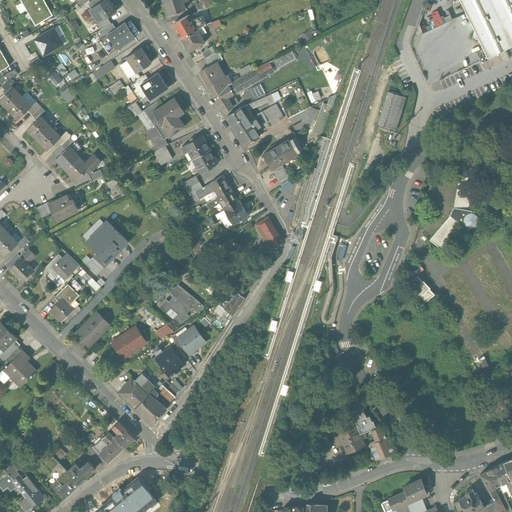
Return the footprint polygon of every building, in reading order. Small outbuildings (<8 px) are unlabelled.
[(44,0),(21,0),(28,11),(45,1),(44,0)] [(99,0),(92,0),(88,3),(91,8),(101,2),(99,0)] [(91,8),(89,9),(98,23),(107,17),(116,11),(109,0),(103,0),(101,2),(91,8)] [(162,0),(168,14),(185,8),(182,0),(162,0)] [(211,0),(199,0),(201,3),(197,5),(199,11),(214,5),(211,0)] [(511,45),(511,0),(459,0),(487,57),(493,54),(511,45)] [(45,1),(28,11),(36,25),(53,15),(45,1)] [(12,24),(6,14),(1,17),(7,27),(12,24)] [(189,14),(173,24),(181,37),(197,28),(198,28),(206,25),(203,16),(192,20),(189,14)] [(61,17),(51,23),(54,28),(64,22),(61,17)] [(107,17),(98,23),(101,29),(111,23),(107,17)] [(219,19),(212,22),(214,28),(221,25),(219,19)] [(115,29),(109,33),(109,34),(119,48),(134,37),(125,23),(115,29)] [(111,24),(103,29),(107,35),(109,34),(109,33),(115,29),(111,24)] [(62,44),(54,28),(35,39),(44,55),(62,44)] [(197,28),(181,37),(189,51),(205,42),(197,28)] [(212,46),(202,52),(206,58),(209,57),(216,52),(212,46)] [(307,55),(303,46),(298,48),(302,57),(307,55)] [(141,47),(128,57),(129,58),(138,71),(151,62),(141,47)] [(219,51),(209,57),(213,64),(217,62),(217,63),(223,60),(219,51)] [(2,52),(0,52),(0,71),(10,66),(2,52)] [(290,52),(256,70),(260,78),(294,59),(290,52)] [(112,57),(114,63),(124,59),(121,53),(112,57)] [(39,58),(28,64),(31,69),(41,63),(39,58)] [(129,58),(120,64),(132,83),(142,76),(138,71),(129,58)] [(111,60),(93,73),(97,79),(116,67),(111,60)] [(55,85),(63,79),(60,75),(67,70),(61,62),(46,73),(55,85)] [(213,64),(201,71),(209,86),(225,77),(217,63),(217,62),(213,64)] [(248,66),(239,71),(242,78),(252,73),(248,66)] [(15,69),(5,75),(8,80),(18,74),(15,69)] [(230,84),(229,85),(233,93),(260,78),(256,70),(252,73),(242,78),(230,84)] [(158,72),(141,84),(144,88),(150,96),(152,99),(168,87),(158,72)] [(225,77),(209,86),(218,103),(225,99),(234,94),(233,93),(229,85),(230,84),(226,76),(225,77)] [(9,80),(1,87),(6,92),(11,87),(15,84),(11,79),(9,80)] [(117,83),(111,87),(116,94),(121,90),(117,83)] [(260,84),(251,89),(255,98),(265,93),(260,84)] [(6,92),(0,98),(0,101),(8,110),(21,97),(11,87),(6,92)] [(65,101),(72,98),(67,88),(61,91),(65,101)] [(150,96),(144,88),(139,91),(145,100),(150,96)] [(277,92),(240,108),(243,113),(268,102),(269,105),(276,102),(275,101),(279,99),(277,92)] [(388,93),(378,125),(393,130),(403,98),(388,93)] [(21,97),(8,110),(18,120),(27,111),(31,108),(21,97)] [(161,106),(153,112),(170,136),(185,126),(179,116),(185,112),(175,97),(161,106)] [(225,99),(218,103),(224,112),(230,108),(225,99)] [(136,101),(127,107),(134,118),(143,112),(136,101)] [(158,101),(145,110),(156,127),(147,133),(158,149),(166,145),(168,144),(165,139),(170,136),(153,112),(161,106),(158,101)] [(31,108),(27,111),(32,116),(41,108),(36,103),(31,108)] [(271,113),(257,122),(263,131),(284,118),(276,104),(269,108),(271,113)] [(240,107),(227,116),(246,145),(260,137),(258,134),(263,131),(257,122),(256,119),(250,123),(243,113),(240,108),(240,107)] [(41,108),(32,116),(37,121),(40,117),(45,113),(41,108)] [(320,110),(313,129),(322,132),(329,114),(320,110)] [(37,121),(28,129),(38,140),(50,128),(40,117),(37,121)] [(50,128),(38,140),(47,150),(60,138),(50,128)] [(203,135),(183,147),(187,153),(190,152),(193,159),(196,157),(210,149),(211,149),(203,135)] [(70,138),(61,146),(66,151),(74,143),(70,138)] [(288,142),(278,147),(277,145),(267,150),(268,152),(262,155),(270,170),(295,157),(288,142)] [(66,151),(57,160),(66,170),(79,157),(75,153),(80,149),(80,147),(77,143),(75,143),(74,143),(66,151)] [(158,149),(155,151),(161,163),(172,158),(166,145),(158,149)] [(210,149),(196,157),(202,166),(199,168),(202,172),(218,163),(210,149)] [(79,157),(66,170),(77,181),(86,172),(90,169),(91,170),(101,161),(95,155),(85,164),(79,157)] [(461,176),(455,207),(453,207),(453,208),(451,214),(449,215),(450,216),(430,240),(441,249),(461,225),(464,227),(466,225),(468,226),(471,227),(473,227),(476,225),(477,223),(478,221),(478,218),(476,216),(474,214),(472,213),(472,210),(468,209),(476,160),(461,157),(458,175),(461,176)] [(10,159),(5,160),(4,164),(7,168),(11,167),(13,162),(10,159)] [(285,167),(272,173),(277,185),(287,180),(285,177),(289,175),(285,167)] [(101,170),(90,175),(93,181),(97,179),(104,176),(101,170)] [(224,174),(204,186),(205,187),(197,191),(200,197),(198,198),(199,200),(203,198),(202,197),(216,189),(219,196),(232,189),(224,174)] [(198,175),(189,180),(192,186),(201,181),(198,175)] [(104,176),(97,179),(100,186),(107,183),(104,176)] [(118,181),(107,185),(112,197),(123,192),(118,181)] [(192,186),(190,187),(194,193),(197,191),(205,187),(204,186),(201,181),(192,186)] [(219,196),(207,203),(210,207),(220,202),(225,209),(239,200),(232,189),(219,196)] [(67,195),(49,204),(57,221),(78,210),(72,200),(70,201),(67,195)] [(239,200),(225,209),(234,224),(243,219),(244,222),(247,220),(246,217),(249,215),(240,200),(239,200)] [(216,214),(209,218),(213,224),(220,220),(216,214)] [(267,215),(254,221),(266,242),(264,243),(266,246),(265,247),(268,253),(283,242),(267,215)] [(107,221),(87,241),(98,252),(94,255),(105,265),(128,242),(107,221)] [(302,233),(293,230),(290,239),(299,242),(302,233)] [(7,233),(0,240),(0,252),(3,256),(15,245),(22,239),(16,233),(11,237),(7,233)] [(22,239),(15,245),(20,250),(29,242),(24,237),(22,239)] [(21,258),(9,269),(22,282),(33,270),(26,263),(33,255),(29,250),(21,258)] [(17,253),(5,264),(9,269),(21,258),(17,253)] [(61,258),(52,267),(53,268),(65,280),(78,267),(65,254),(61,258)] [(57,255),(45,268),(49,272),(53,268),(52,267),(61,258),(57,255)] [(430,288),(423,281),(422,281),(417,276),(408,284),(413,289),(412,290),(419,298),(420,297),(425,302),(434,294),(429,289),(430,288)] [(199,300),(179,283),(172,292),(175,295),(170,301),(167,298),(160,306),(167,313),(171,308),(178,314),(174,318),(180,324),(189,316),(187,314),(199,300)] [(68,284),(55,297),(59,301),(72,288),(68,284)] [(59,301),(50,310),(61,322),(79,304),(74,300),(79,295),(72,288),(59,301)] [(237,291),(225,307),(233,313),(244,296),(237,291)] [(230,318),(221,313),(220,316),(222,317),(220,320),(226,324),(230,318)] [(97,314),(79,332),(90,343),(108,325),(97,314)] [(0,322),(0,346),(4,350),(15,339),(17,338),(10,331),(10,332),(0,322)] [(167,324),(158,333),(162,339),(175,331),(167,324)] [(136,327),(113,342),(117,347),(115,348),(114,351),(115,353),(119,354),(120,353),(124,358),(146,343),(136,327)] [(194,327),(179,337),(190,352),(205,342),(194,327)] [(171,347),(166,351),(165,353),(158,359),(166,370),(167,370),(170,374),(175,370),(175,371),(177,372),(180,369),(180,368),(179,367),(183,364),(181,361),(174,351),(171,347)] [(186,357),(179,347),(174,351),(181,361),(186,357)] [(23,352),(6,368),(11,373),(9,375),(20,387),(36,371),(27,362),(30,359),(23,352)] [(473,364),(479,375),(490,369),(484,359),(473,364)] [(134,380),(132,378),(118,392),(135,408),(148,394),(141,387),(148,379),(141,373),(134,380)] [(148,394),(135,408),(152,424),(166,409),(154,397),(159,392),(170,401),(175,396),(167,389),(162,384),(158,388),(148,379),(141,387),(148,394)] [(170,385),(165,380),(162,384),(167,389),(170,385)] [(180,391),(172,384),(170,385),(167,389),(175,396),(180,391)] [(362,407),(351,412),(357,426),(360,434),(371,429),(371,430),(376,428),(373,420),(371,421),(369,416),(366,417),(362,407)] [(117,421),(108,413),(104,417),(112,426),(117,421)] [(135,438),(118,423),(113,428),(118,433),(114,437),(125,447),(135,438)] [(357,426),(338,433),(339,435),(343,444),(347,453),(365,446),(360,434),(357,426)] [(376,441),(369,444),(376,460),(395,452),(391,442),(382,432),(381,432),(378,427),(376,428),(371,430),(376,441)] [(114,437),(109,432),(103,438),(109,444),(99,453),(108,463),(125,447),(114,437)] [(339,435),(333,437),(336,447),(343,444),(339,435)] [(322,436),(310,449),(319,457),(331,444),(326,440),(322,436)] [(76,464),(67,454),(66,454),(58,446),(50,454),(53,457),(68,472),(76,464)] [(68,472),(53,457),(45,464),(52,471),(54,470),(59,475),(57,476),(57,478),(59,480),(52,486),(65,500),(69,495),(80,484),(68,472)] [(81,468),(76,464),(68,472),(79,484),(91,472),(96,468),(89,460),(81,468)] [(511,482),(504,462),(492,468),(500,484),(506,481),(511,494),(511,482)] [(3,474),(2,475),(5,479),(8,477),(9,478),(12,482),(19,476),(22,480),(25,478),(19,469),(17,471),(13,466),(3,474)] [(500,484),(492,468),(481,475),(489,491),(495,488),(500,485),(500,484)] [(39,493),(26,477),(25,478),(22,480),(19,476),(12,482),(9,478),(8,477),(5,479),(3,481),(8,488),(9,487),(12,491),(11,492),(17,488),(26,499),(19,504),(24,511),(25,511),(41,500),(37,495),(39,493)] [(421,479),(403,487),(405,492),(381,502),(385,511),(392,508),(396,507),(405,502),(427,493),(421,479)] [(156,511),(161,508),(141,484),(107,511),(156,511)] [(472,489),(470,488),(467,490),(467,492),(465,493),(466,495),(459,498),(460,499),(455,502),(460,510),(464,507),(466,511),(492,511),(494,511),(489,502),(484,505),(479,495),(478,495),(477,492),(475,493),(473,488),(472,489)] [(503,511),(507,510),(495,488),(489,491),(494,500),(500,511),(503,511)] [(500,511),(494,500),(489,502),(494,511),(500,511)] [(409,511),(405,502),(396,507),(397,511),(409,511)]
